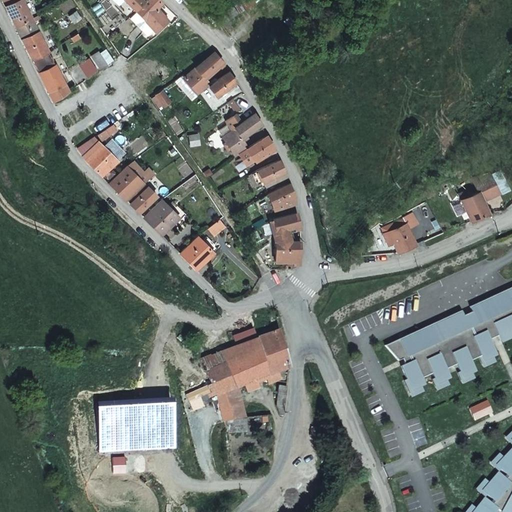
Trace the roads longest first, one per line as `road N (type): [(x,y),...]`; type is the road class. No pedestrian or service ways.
road 1 (residential): [(0,15),(81,165),(221,303),(244,305),(302,286)]
road 2 (residential): [(302,286),(311,252),(307,208),(286,143),(231,57),(173,0)]
road 3 (track): [(0,197),(26,223),(61,236),(200,327),(218,329),(230,306)]
road 4 (unclassified): [(302,286),(327,272),(414,259),(511,217)]
road 5 (unclassified): [(300,321),(285,444),(263,485),(234,511)]
road 6 (unclassified): [(386,511),(300,321)]
